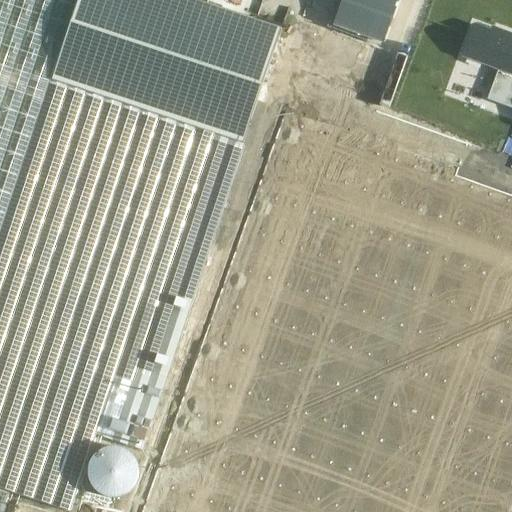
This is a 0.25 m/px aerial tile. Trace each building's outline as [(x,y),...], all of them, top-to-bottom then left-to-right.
[(0,0),(0,490),(63,511),(70,511),(96,435),(142,452),(167,376),(173,357),(281,29),(194,0),(0,0)] [(342,0),(333,26),(382,43),(397,0),(342,0)] [(487,100),(511,109),(511,81),(510,80),(511,75),(511,74),(511,35),(500,31),(499,35),(475,26),(463,57),(498,70),(487,100)] [(511,511),(511,193),(292,104),(126,511),(511,511)] [(177,379),(183,360),(173,357),(167,376),(177,379)]
